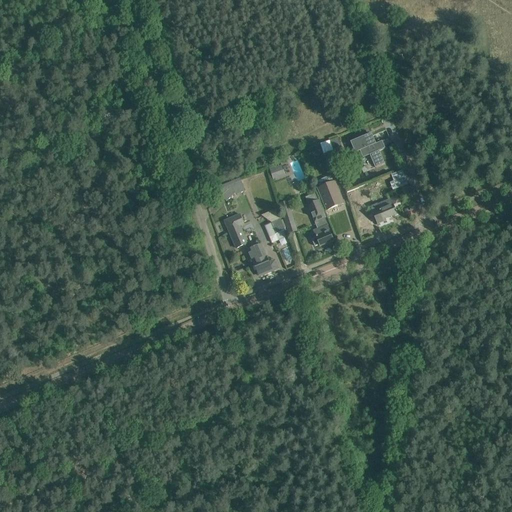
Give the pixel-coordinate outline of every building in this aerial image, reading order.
[(371,133),(350,142),(355,153),(360,151),(363,158),(370,155),(375,168),(385,164),(379,151),(383,149),(380,143),(376,144),(372,135),(371,133)] [(339,138),(330,140),(334,151),(340,149),(342,148),(339,138)] [(333,151),(324,154),(330,173),(339,170),(333,151)] [(271,167),(274,179),(292,175),(290,163),(271,167)] [(402,171),(391,175),(394,181),(397,180),(400,187),(408,184),(402,171)] [(330,176),(317,181),(320,188),(318,189),(326,210),(344,203),(335,182),(333,183),(330,176)] [(240,178),(217,188),(223,194),(221,196),(226,202),(235,193),(237,195),(245,192),(240,178)] [(366,187),(349,193),(358,219),(366,216),(360,200),(369,196),(366,187)] [(315,194),(306,198),(309,205),(308,205),(315,222),(318,229),(314,231),(317,238),(312,240),(315,247),(319,245),(320,247),(333,241),(327,226),(328,226),(325,218),(318,201),(315,194)] [(377,204),(371,207),(373,213),(378,224),(385,221),(385,220),(397,214),(393,206),(400,203),(398,196),(377,205),(377,204)] [(288,201),(280,204),(286,222),(294,220),(288,201)] [(226,221),(225,221),(227,227),(228,230),(236,249),(247,244),(239,226),(244,224),(240,215),(226,221)] [(276,234),(270,237),(272,244),(286,237),(284,231),(285,230),(280,219),(271,223),(276,234)] [(251,249),(250,253),(251,257),(259,276),(278,268),(276,263),(275,261),(272,262),(269,263),(264,252),(261,248),(259,246),(251,249)] [(280,250),(288,264),(295,260),(287,246),(280,250)]
